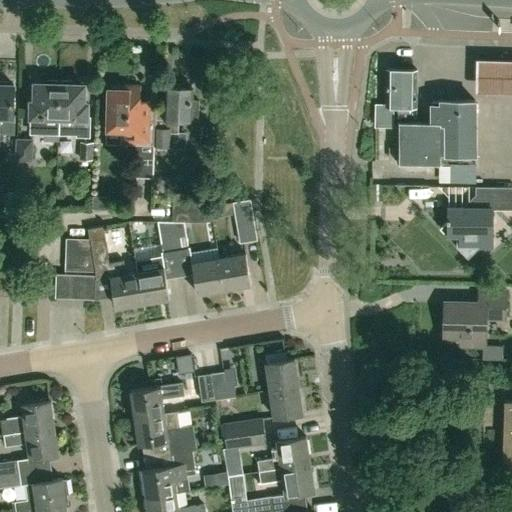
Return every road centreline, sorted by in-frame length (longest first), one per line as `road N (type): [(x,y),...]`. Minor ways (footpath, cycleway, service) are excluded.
road 1 (residential): [(328,313),(336,26)]
road 2 (residential): [(328,313),(84,352)]
road 3 (residential): [(358,511),(328,313)]
road 4 (residential): [(108,511),(84,352)]
